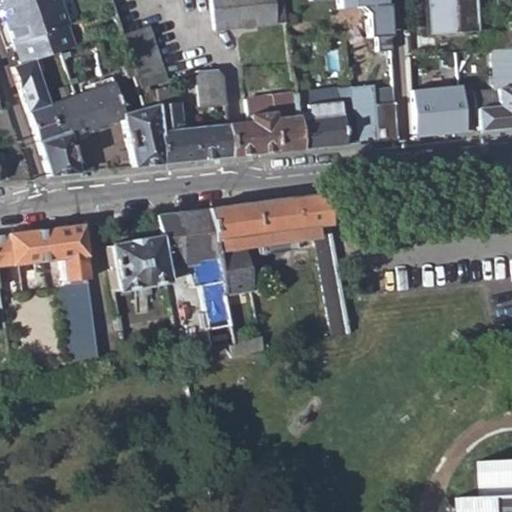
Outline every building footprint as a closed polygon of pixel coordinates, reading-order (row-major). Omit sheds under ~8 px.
[(4,0),(1,1),(0,1),(0,8),(3,17),(12,44),(19,64),(10,67),(46,175),(75,173),(66,136),(119,117),(130,167),(160,164),(151,105),(140,106),(137,94),(135,88),(131,77),(47,105),(30,60),(72,46),(57,0),(4,0)] [(107,0),(131,77),(135,88),(164,81),(138,0),(107,0)] [(209,0),(213,28),(281,24),(278,0),(209,0)] [(424,0),(426,11),(432,10),(432,34),(477,32),(474,0),(424,0)] [(511,20),(492,21),(493,50),(511,49),(511,20)] [(491,89),(473,90),(476,130),(511,126),(511,49),(493,50),(494,62),(489,62),(491,89)] [(217,66),(192,73),(195,107),(221,106),(217,66)] [(173,84),(153,89),(156,103),(176,102),(173,84)] [(244,122),(223,124),(226,156),(296,149),(289,94),(289,85),(241,90),(244,122)] [(302,92),(289,94),(296,149),(373,141),(371,104),(369,86),(335,90),(336,101),(303,103),(302,92)] [(148,92),(137,94),(140,106),(151,105),(160,164),(226,156),(223,124),(179,129),(176,102),(156,103),(153,89),(148,90),(148,92)] [(389,103),(371,104),(373,141),(392,139),(389,103)] [(0,107),(0,140),(4,153),(16,151),(1,107),(0,107)] [(0,182),(26,178),(16,151),(4,153),(0,153),(0,182)] [(318,193),(204,208),(211,241),(309,225),(328,331),(345,329),(339,296),(326,224),(323,223),(322,217),(318,193)] [(204,208),(151,215),(155,236),(161,270),(213,256),(213,254),(211,241),(204,208)] [(77,224),(0,234),(0,265),(54,259),(58,280),(84,277),(77,224)] [(155,236),(102,246),(111,291),(164,281),(163,278),(161,270),(155,236)] [(242,249),(213,254),(213,256),(221,291),(240,288),(239,282),(246,281),(242,249)] [(213,256),(161,270),(163,278),(185,274),(187,285),(195,283),(208,349),(231,345),(221,291),(213,256)] [(313,304),(280,310),(283,324),(316,318),(313,304)] [(87,305),(60,308),(67,364),(94,361),(87,305)] [(511,511),(511,449),(466,453),(468,492),(451,494),(452,511),(511,511)]
